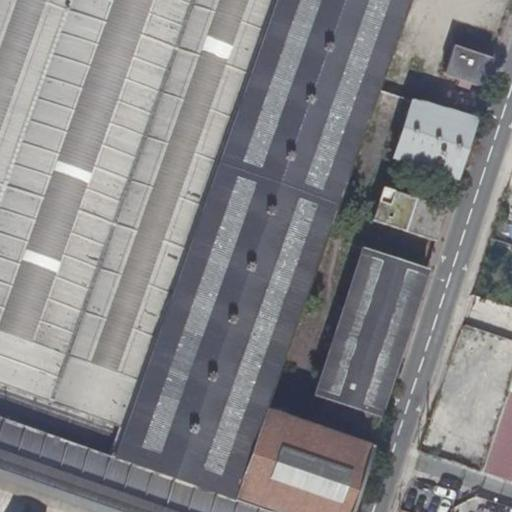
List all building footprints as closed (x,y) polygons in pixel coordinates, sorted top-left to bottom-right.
[(0,0),(0,511),(346,511),(368,446),(263,408),(406,0),(0,0)] [(484,90),(494,59),(452,46),(442,76),(484,90)] [(456,180),(475,121),(411,100),(391,158),(456,180)] [(371,220),(436,242),(447,210),(382,188),(371,220)] [(500,232),(511,235),(511,204),(509,204),(500,232)] [(503,260),(508,246),(489,241),(487,247),(491,249),(489,255),(503,260)] [(305,421),(369,443),(388,389),(426,272),(361,250),(305,421)] [(511,327),(511,312),(465,296),(460,313),(511,327)] [(511,398),(505,418),(497,440),(486,472),(488,472),(511,480),(511,398)]
